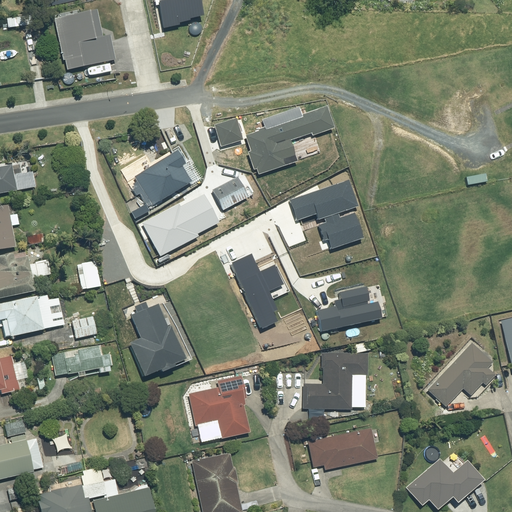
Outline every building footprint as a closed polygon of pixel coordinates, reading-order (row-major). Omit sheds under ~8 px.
[(481,105),(483,117),(491,116),(489,104),(481,105)] [(175,153),(134,178),(155,211),(163,207),(160,203),(192,182),(183,167),(186,165),(185,164),(188,162),(179,146),(173,150),(175,153)] [(12,166),(0,168),(0,194),(36,188),(33,173),(22,175),(20,166),(12,168),(12,166)] [(50,173),(43,174),(46,192),(53,191),(50,173)] [(484,175),(463,178),(465,189),(485,187),(484,175)] [(237,179),(213,191),(221,208),(246,196),(237,179)] [(101,220),(95,199),(85,202),(90,223),(101,220)] [(8,206),(0,207),(0,250),(15,248),(12,227),(19,225),(17,215),(10,216),(8,206)] [(142,212),(135,216),(145,233),(152,229),(142,212)] [(42,234),(27,237),(28,245),(44,243),(42,234)] [(0,299),(35,292),(32,279),(50,275),(47,261),(35,263),(35,265),(29,266),(27,258),(14,260),(13,255),(0,258),(0,299)] [(82,265),(87,289),(100,287),(95,263),(82,265)] [(47,296),(0,306),(0,322),(6,321),(10,339),(65,326),(58,299),(48,301),(47,296)] [(140,340),(130,344),(143,379),(160,372),(162,374),(174,369),(173,367),(186,362),(171,327),(168,328),(159,305),(131,317),(140,340)] [(93,318),(71,322),(75,340),(97,335),(93,318)] [(511,319),(501,322),(511,367),(511,319)] [(369,343),(354,346),(356,354),(370,350),(369,343)] [(488,369),(493,363),(472,344),(428,391),(446,408),(463,389),(471,396),(482,384),(485,387),(495,376),(488,369)] [(98,347),(51,356),(55,377),(67,375),(99,370),(100,374),(110,373),(109,367),(111,367),(109,356),(100,357),(98,347)] [(303,409),(351,410),(352,376),(367,377),(368,355),(322,354),(322,369),(323,369),(323,385),(303,385),(303,409)] [(0,391),(0,392),(1,395),(20,390),(18,381),(28,379),(24,363),(14,365),(11,357),(0,359),(0,391)] [(217,380),(218,386),(189,393),(196,425),(218,420),(221,437),(250,430),(244,404),(246,403),(244,398),(247,397),(242,375),(217,380)] [(407,405),(411,412),(418,409),(415,401),(407,405)] [(60,410),(60,418),(71,418),(72,411),(60,410)] [(7,436),(25,431),(22,419),(4,423),(7,436)] [(312,442),(308,443),(313,469),(324,466),(325,471),(377,460),(371,430),(324,439),(323,435),(311,437),(312,442)] [(33,469),(43,466),(36,437),(26,439),(26,438),(25,438),(24,433),(10,436),(12,441),(0,444),(0,477),(20,473),(22,479),(35,476),(33,469)] [(192,461),(203,511),(242,511),(236,482),(238,482),(235,466),(233,467),(230,452),(192,461)] [(481,485),(464,464),(451,475),(438,460),(404,490),(421,509),(426,504),(432,511),(436,511),(448,502),(454,508),(481,485)] [(80,461),(60,466),(62,474),(82,468),(80,461)] [(95,511),(155,511),(148,485),(117,494),(114,479),(101,482),(105,497),(92,500),(95,511)] [(81,484),(36,494),(40,511),(87,511),(92,511),(88,497),(84,497),(81,484)] [(21,485),(7,489),(10,500),(24,497),(21,485)]
